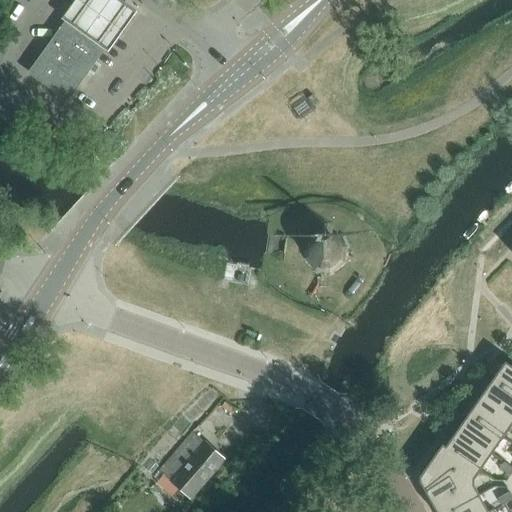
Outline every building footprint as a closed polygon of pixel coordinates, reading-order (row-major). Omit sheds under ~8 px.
[(75,0),(61,21),(64,23),(99,51),(105,55),(134,12),(116,0),(75,0)] [(77,12),(33,73),(66,96),(110,36),(77,12)] [(347,246),(337,233),(320,230),(307,241),(305,257),(315,271),(332,273),(345,263),(347,246)] [(504,363),(492,380),(511,393),(511,367),(506,363),(505,362),(504,363)] [(511,393),(492,380),(481,396),(511,418),(511,393)] [(503,437),(511,424),(511,418),(481,396),(469,413),(503,437)] [(491,454),(503,437),(469,413),(457,430),(491,454)] [(480,470),(491,454),(457,430),(446,447),(480,470)] [(205,443),(171,480),(191,499),(224,461),(205,443)] [(445,447),(442,445),(441,447),(442,446),(447,449),(441,458),(436,455),(436,454),(423,473),(420,476),(420,477),(419,478),(419,479),(419,480),(419,481),(419,482),(420,483),(422,487),(424,490),(433,507),(433,506),(439,503),(443,511),(447,511),(478,495),(473,486),(473,479),(480,470),(446,447),(445,447)] [(511,468),(504,462),(499,469),(509,476),(511,471),(511,468)] [(511,499),(508,492),(498,498),(502,505),(511,499)] [(487,511),(488,511),(478,495),(447,511),(487,511)]
